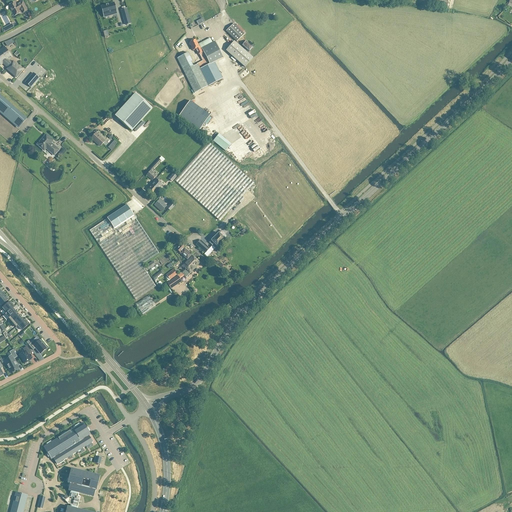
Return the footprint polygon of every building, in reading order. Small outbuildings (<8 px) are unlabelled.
[(23,1),(22,2),(16,5),(15,2),(8,6),(13,15),(20,12),(21,14),(28,10),(23,1)] [(104,16),(108,15),(112,14),(116,13),(116,11),(113,3),(108,5),(108,4),(105,5),(106,5),(101,6),(103,15),(104,16)] [(121,10),(123,16),(126,25),(131,23),(128,14),(127,8),(121,10)] [(244,34),(234,23),(226,31),(237,42),(244,34)] [(12,24),(3,29),(4,32),(14,27),(12,24)] [(204,54),(201,48),(200,48),(199,47),(195,39),(189,42),(193,50),(195,49),(198,54),(199,54),(200,57),(204,54)] [(246,40),(242,45),(249,51),(253,47),(246,40)] [(195,93),(215,83),(223,79),(215,64),(214,62),(223,57),(221,53),(214,41),(201,48),(204,54),(200,57),(202,61),(196,64),(196,65),(193,66),(191,62),(192,61),(188,53),(177,58),(195,93)] [(227,49),(225,50),(244,67),(246,66),(252,58),(233,41),(227,49)] [(7,67),(6,69),(16,77),(22,70),(13,61),(11,63),(8,60),(11,57),(4,47),(0,49),(0,64),(0,65),(3,63),(5,65),(8,67),(7,67)] [(251,62),(239,74),(243,78),(255,67),(251,62)] [(39,100),(44,95),(35,86),(30,92),(39,100)] [(152,108),(135,93),(115,116),(131,131),(152,108)] [(0,95),(0,110),(19,127),(26,118),(0,95)] [(238,102),(241,108),(246,106),(243,99),(238,102)] [(190,101),(179,117),(199,132),(210,116),(190,101)] [(252,107),(246,109),(248,116),(255,114),(252,107)] [(228,135),(239,128),(236,123),(231,125),(233,128),(226,132),(228,135)] [(100,146),(104,141),(96,133),(91,138),(100,146)] [(46,134),(37,144),(42,149),(44,151),(46,148),(54,155),(59,150),(51,143),(53,140),(46,134)] [(219,134),(213,141),(225,151),(231,145),(219,134)] [(110,148),(116,142),(113,139),(107,145),(110,148)] [(209,143),(175,180),(218,219),(217,220),(219,222),(220,221),(248,190),(254,183),(245,175),(209,143)] [(154,164),(149,169),(152,171),(156,166),(159,163),(160,163),(161,162),(162,161),(162,162),(164,159),(162,157),(161,156),(154,164)] [(152,180),(156,177),(156,176),(150,171),(146,175),(148,176),(152,180)] [(172,182),(176,177),(177,176),(173,173),(168,178),(172,182)] [(156,179),(151,185),(157,190),(162,184),(156,179)] [(157,190),(151,185),(148,189),(154,194),(157,190)] [(160,198),(159,199),(154,205),(161,211),(166,206),(164,203),(164,202),(160,198)] [(174,206),(171,202),(166,207),(170,211),(174,206)] [(114,228),(134,215),(127,205),(107,218),(114,228)] [(159,253),(134,215),(114,228),(107,218),(89,230),(135,300),(156,286),(141,265),(159,253)] [(220,230),(215,236),(221,242),(224,239),(223,238),(226,236),(220,230)] [(211,240),(209,242),(214,247),(215,248),(217,246),(221,242),(215,236),(211,240)] [(209,248),(200,240),(195,245),(205,253),(209,248)] [(180,253),(187,259),(192,254),(184,248),(180,244),(176,249),(180,253)] [(185,269),(196,258),(192,255),(182,266),(185,269)] [(185,269),(185,270),(181,273),(185,277),(200,262),(196,258),(185,269)] [(150,272),(158,266),(156,264),(155,265),(153,261),(146,266),(150,272)] [(170,280),(178,274),(174,269),(166,275),(170,280)] [(154,280),(162,273),(160,271),(152,277),(154,280)] [(167,283),(171,289),(182,282),(178,276),(167,283)] [(148,296),(136,304),(143,315),(155,306),(148,296)] [(5,315),(13,308),(12,308),(14,306),(10,301),(1,309),(5,313),(4,314),(5,315)] [(16,312),(13,308),(5,315),(9,319),(16,312)] [(20,317),(16,312),(9,319),(12,323),(20,317)] [(20,317),(12,323),(16,327),(25,319),(23,320),(20,317)] [(25,319),(16,327),(18,326),(21,330),(29,324),(25,319)] [(46,349),(39,340),(36,343),(34,340),(28,345),(33,350),(35,348),(40,354),(46,349)] [(31,352),(27,346),(23,349),(24,351),(19,354),(25,364),(31,360),(27,354),(31,352)] [(13,350),(9,352),(11,355),(8,356),(9,359),(4,361),(10,373),(14,371),(15,371),(15,370),(18,368),(16,365),(17,364),(15,361),(15,362),(13,359),(17,357),(13,350)] [(44,447),(47,452),(51,459),(53,458),(57,464),(92,442),(89,435),(90,434),(83,422),(44,447)] [(68,490),(70,491),(69,495),(69,498),(68,498),(66,495),(64,497),(68,501),(67,503),(72,505),(71,507),(67,506),(65,511),(89,511),(77,509),(80,496),(78,496),(79,493),(83,494),(93,497),(95,490),(96,490),(98,483),(100,475),(97,475),(71,468),(67,483),(70,483),(69,488),(68,490)] [(22,511),(27,495),(16,492),(10,511),(22,511)] [(45,497),(40,496),(39,499),(37,508),(42,509),(45,497)]
